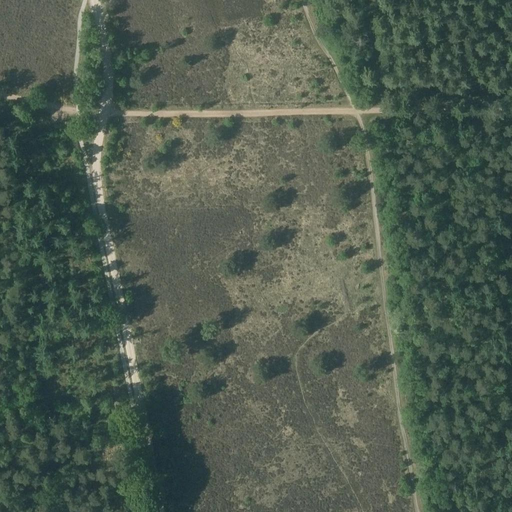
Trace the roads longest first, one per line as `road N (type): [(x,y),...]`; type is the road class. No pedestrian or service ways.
road 1 (track): [(163,511),(95,166),(107,113)]
road 2 (track): [(361,110),(107,113)]
road 3 (track): [(511,111),(361,110)]
